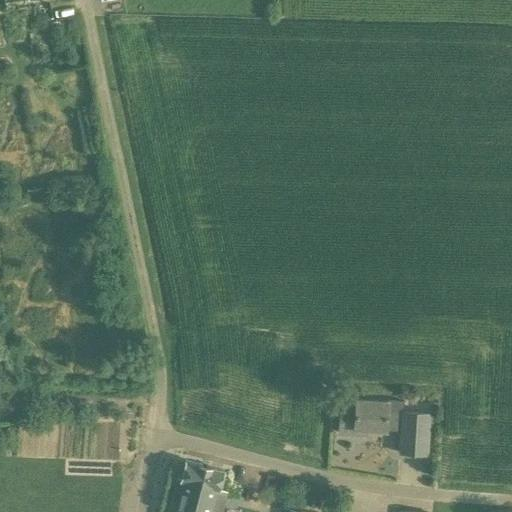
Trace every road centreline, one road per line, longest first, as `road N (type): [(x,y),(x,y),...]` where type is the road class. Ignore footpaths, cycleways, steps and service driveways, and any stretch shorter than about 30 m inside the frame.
road 1 (unclassified): [(154,438),(159,332),(91,0)]
road 2 (unclassified): [(511,497),(339,477),(214,443),(154,438)]
